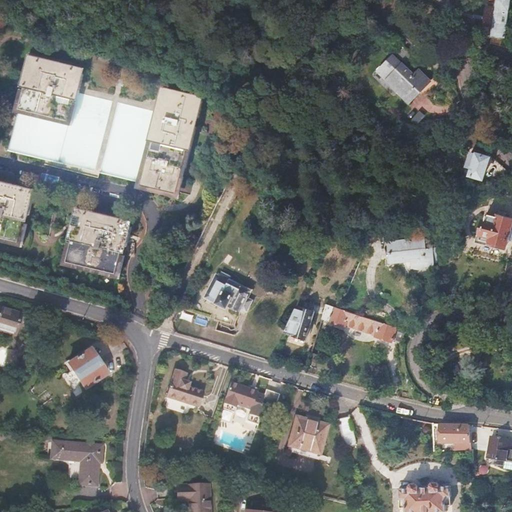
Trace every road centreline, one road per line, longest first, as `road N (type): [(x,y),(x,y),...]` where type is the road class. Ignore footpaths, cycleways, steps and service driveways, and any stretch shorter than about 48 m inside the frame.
road 1 (residential): [(511,320),(441,313),(414,340),(420,376),(474,419)]
road 2 (residential): [(154,340),(338,395)]
road 3 (residential): [(154,340),(129,461),(139,511)]
road 4 (residential): [(0,284),(154,340)]
road 5 (residential): [(511,51),(480,55),(472,84),(485,130),(511,164)]
road 6 (residential): [(338,395),(474,419)]
road 7 (residential): [(367,511),(338,395)]
